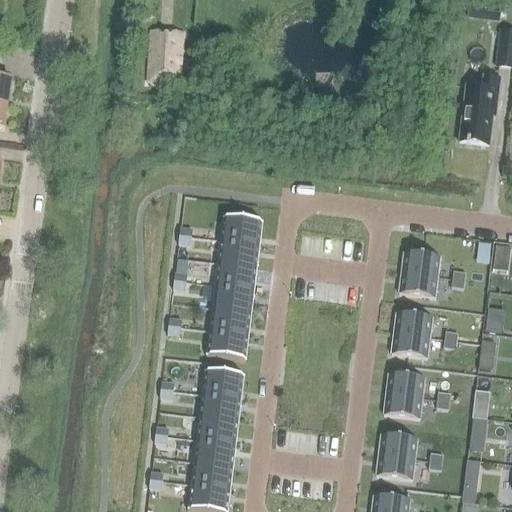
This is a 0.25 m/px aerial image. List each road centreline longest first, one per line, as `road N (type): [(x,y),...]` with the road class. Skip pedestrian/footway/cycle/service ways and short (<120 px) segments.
road 1 (residential): [(0,445),(62,0)]
road 2 (residential): [(381,211),(327,202),(288,225),(256,511)]
road 3 (residential): [(345,511),(381,211)]
road 4 (residential): [(511,228),(381,211)]
